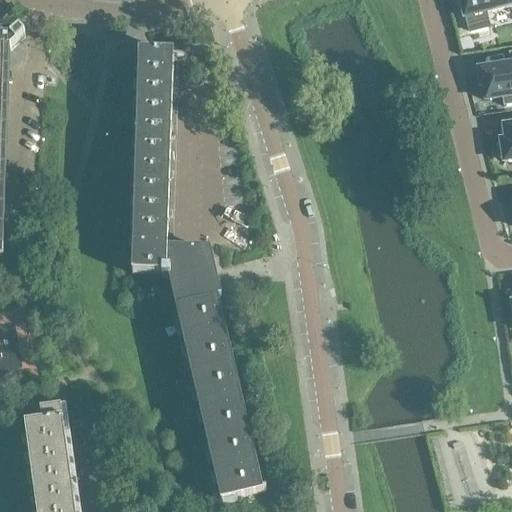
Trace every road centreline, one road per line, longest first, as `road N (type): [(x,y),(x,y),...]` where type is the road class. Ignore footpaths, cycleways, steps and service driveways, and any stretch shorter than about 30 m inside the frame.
road 1 (residential): [(341,511),(296,216),(220,0)]
road 2 (residential): [(436,0),(488,242),(511,258)]
road 3 (residential): [(8,260),(33,0)]
road 4 (residential): [(205,0),(114,15),(43,0)]
